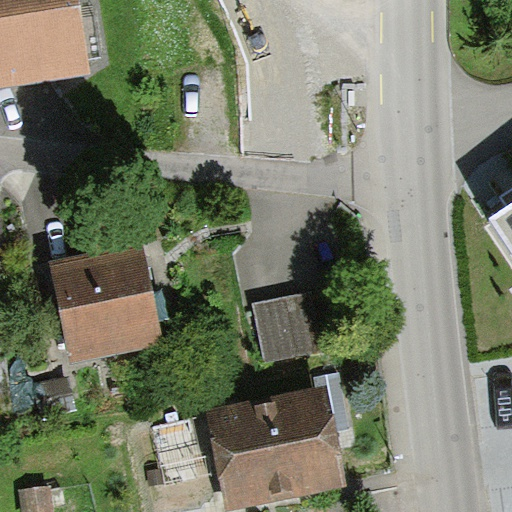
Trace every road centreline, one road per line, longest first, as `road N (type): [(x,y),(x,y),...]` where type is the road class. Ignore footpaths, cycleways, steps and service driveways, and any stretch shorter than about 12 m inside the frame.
road 1 (residential): [(402,171),(0,160)]
road 2 (tertiary): [(402,171),(440,511)]
road 3 (tertiary): [(399,0),(402,171)]
road 4 (track): [(511,122),(402,171)]
